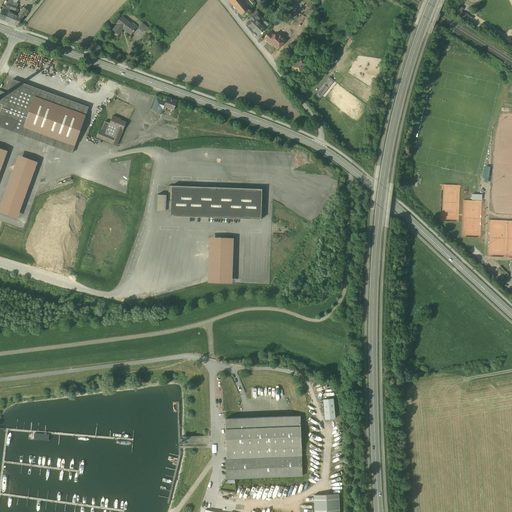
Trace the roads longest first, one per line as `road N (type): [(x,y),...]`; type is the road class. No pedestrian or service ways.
road 1 (primary): [(379,511),(372,314),(382,185),(403,83),(433,0)]
road 2 (primary): [(317,146),(16,34)]
road 3 (primary): [(511,315),(355,170),(317,146)]
road 4 (unclassified): [(0,380),(184,356),(208,361)]
road 5 (unclassified): [(317,146),(316,121),(222,0)]
